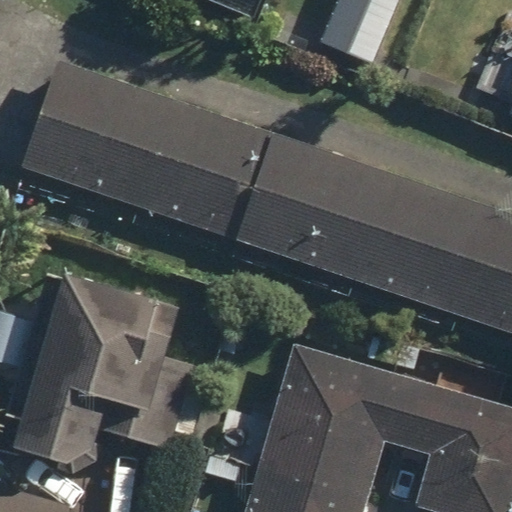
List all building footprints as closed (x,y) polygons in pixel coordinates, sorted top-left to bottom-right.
[(193,0),(254,23),(262,0),(193,0)] [(332,0),(322,27),(367,46),(385,0),(332,0)] [(511,220),(54,65),(17,175),(511,342),(511,220)] [(56,285),(11,464),(75,481),(93,410),(139,422),(152,370),(136,366),(151,309),(56,285)] [(32,319),(0,311),(0,367),(20,372),(32,319)] [(361,511),(380,446),(423,459),(408,509),(417,511),(511,511),(511,419),(294,357),(248,511),(361,511)] [(0,490),(0,511),(62,511),(64,506),(0,490)]
